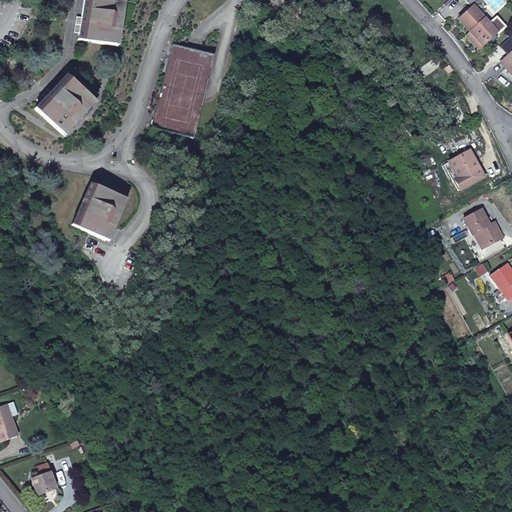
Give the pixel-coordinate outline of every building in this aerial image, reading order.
[(121,0),(83,0),(78,43),(114,48),(121,0)] [(458,21),(469,33),(482,46),(496,31),(476,9),(483,3),(480,0),(466,0),(473,7),(458,21)] [(482,46),(469,33),(464,38),(476,51),(482,46)] [(214,57),(184,50),(173,48),(151,130),(192,141),(214,57)] [(511,51),(499,63),(506,69),(507,68),(511,72),(511,51)] [(92,102),(65,76),(34,110),(61,136),(92,102)] [(467,152),(447,163),(457,180),(454,181),(460,191),(483,177),(467,152)] [(457,180),(447,163),(442,166),(457,193),(460,191),(454,181),(457,180)] [(70,227),(100,240),(105,228),(110,230),(124,200),(89,185),(70,227)] [(464,220),(473,235),(476,234),(485,248),(503,238),(494,223),(490,225),(481,210),(464,220)] [(105,228),(100,240),(104,243),(110,230),(105,228)] [(476,234),(473,235),(481,250),(485,248),(476,234)] [(511,296),(511,272),(506,264),(485,280),(502,304),(511,296)] [(11,401),(0,404),(0,438),(16,432),(9,414),(15,412),(11,401)] [(34,467),(37,475),(48,471),(51,470),(48,462),(34,467)] [(37,475),(31,478),(37,494),(55,487),(48,471),(37,475)]
